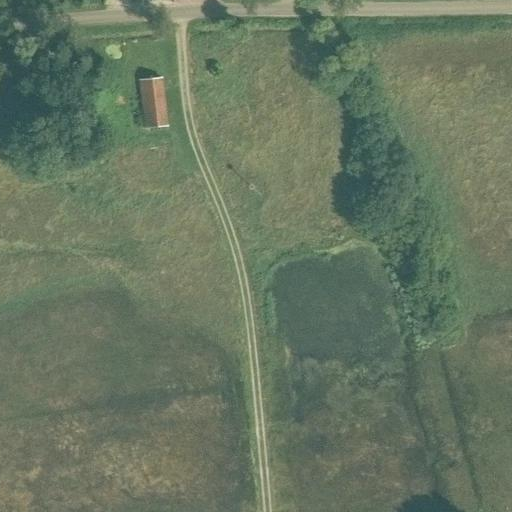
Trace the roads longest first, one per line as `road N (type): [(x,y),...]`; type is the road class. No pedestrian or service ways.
road 1 (unclassified): [(0,23),(511,4)]
road 2 (track): [(265,511),(249,309),(234,239),(193,141),(181,13)]
